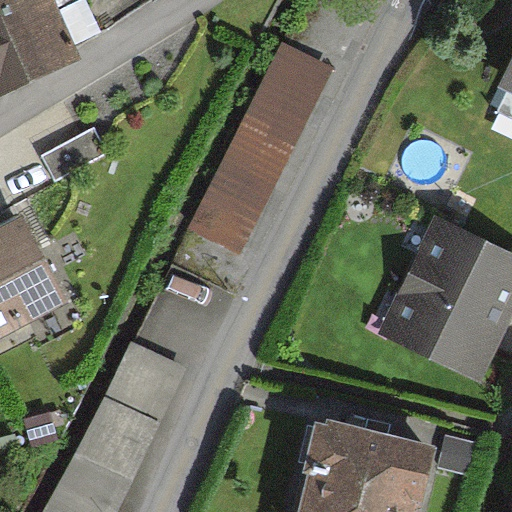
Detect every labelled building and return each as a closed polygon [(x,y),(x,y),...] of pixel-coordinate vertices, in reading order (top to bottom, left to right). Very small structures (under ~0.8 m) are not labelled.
[(45,0),(0,0),(0,91),(72,60),(45,0)] [(319,73),(281,56),(202,225),(239,242),(319,73)] [(511,79),(498,109),(511,115),(511,79)] [(14,226),(0,233),(0,336),(56,308),(14,226)] [(511,295),(511,262),(437,228),(389,332),(477,372),(511,295)] [(117,511),(148,443),(130,435),(151,384),(175,394),(185,370),(129,346),(57,511),(117,511)] [(412,511),(428,450),(331,426),(309,511),(412,511)]
